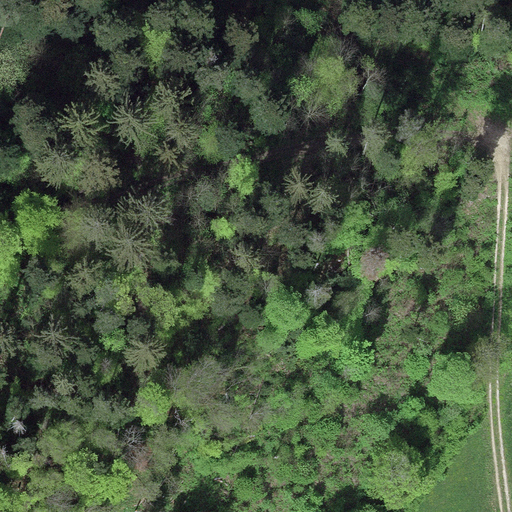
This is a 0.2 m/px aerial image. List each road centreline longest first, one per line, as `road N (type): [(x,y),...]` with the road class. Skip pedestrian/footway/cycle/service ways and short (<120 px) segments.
road 1 (track): [(503,511),(493,352),(503,164),(483,122),(299,0)]
road 2 (track): [(483,122),(214,162),(0,223)]
